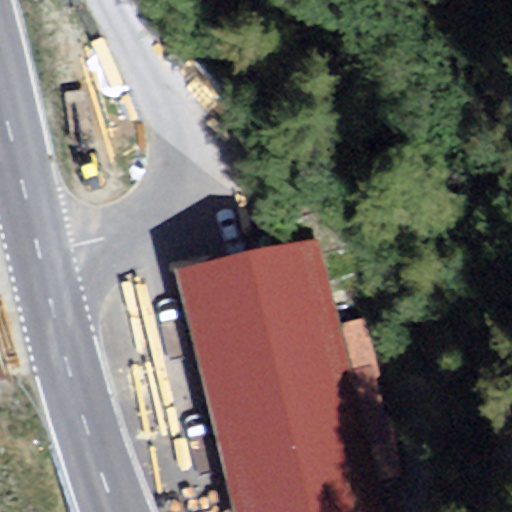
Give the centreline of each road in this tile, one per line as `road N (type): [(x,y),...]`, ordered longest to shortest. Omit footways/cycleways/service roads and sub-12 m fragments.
road 1 (residential): [(37,248),(145,224),(166,211),(183,180),(177,123),(111,0)]
road 2 (secondary): [(37,248),(115,511)]
road 3 (secondary): [(0,95),(37,248)]
